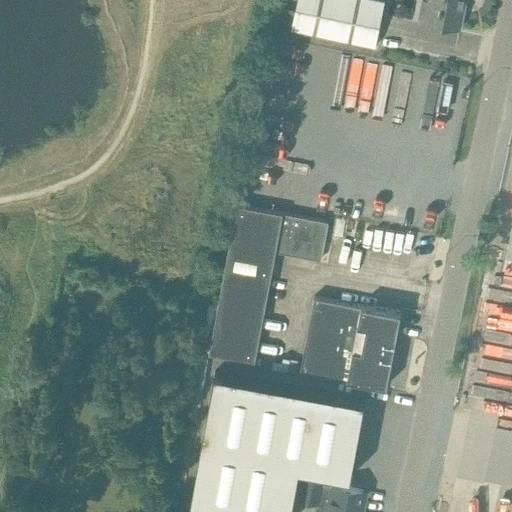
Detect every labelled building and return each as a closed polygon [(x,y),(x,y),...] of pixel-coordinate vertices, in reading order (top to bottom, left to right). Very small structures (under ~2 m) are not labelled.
[(374,45),(383,0),(297,0),(292,28),(374,45)] [(465,0),(428,0),(428,1),(424,0),(422,0),(419,18),(460,27),(465,0)] [(288,53),(259,186),(418,219),(446,86),(288,53)] [(328,220),(308,216),(237,203),(209,352),(255,361),(276,250),(321,259),(328,220)] [(314,295),(300,369),(387,385),(401,311),(361,303),(361,304),(314,295)] [(289,511),(298,466),(349,476),(364,398),(214,370),(188,505),(226,511),(289,511)] [(358,511),(363,490),(333,484),(322,482),(323,478),(306,475),(301,498),(316,501),(314,511),(358,511)]
